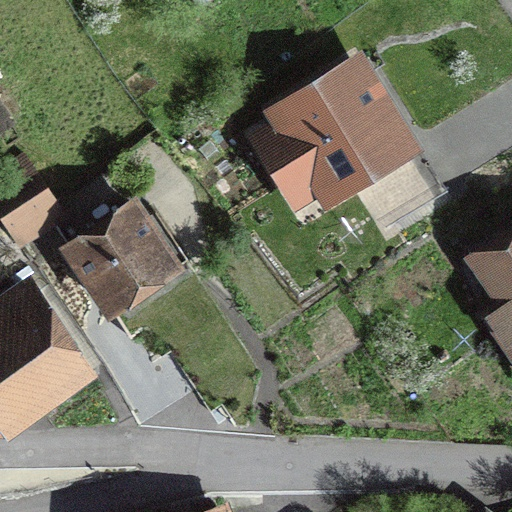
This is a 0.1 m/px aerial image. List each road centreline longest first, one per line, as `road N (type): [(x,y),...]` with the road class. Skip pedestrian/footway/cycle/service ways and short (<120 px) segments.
road 1 (residential): [(511,463),(221,458)]
road 2 (residential): [(221,458),(0,448)]
road 3 (residential): [(221,458),(155,492),(54,511)]
